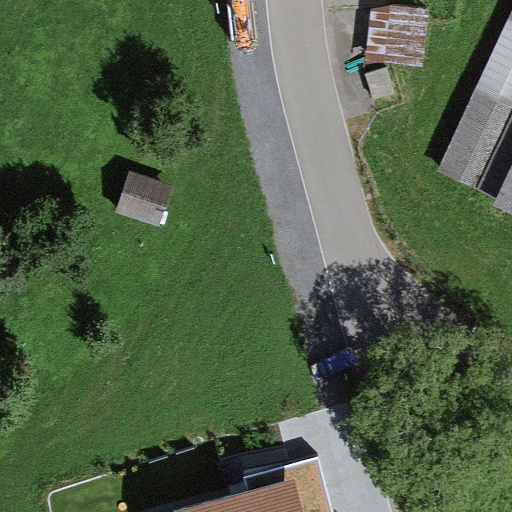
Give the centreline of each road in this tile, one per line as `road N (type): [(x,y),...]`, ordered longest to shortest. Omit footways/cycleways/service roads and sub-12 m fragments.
road 1 (residential): [(338,222),(418,511)]
road 2 (residential): [(511,378),(406,295),(338,222)]
road 3 (residential): [(338,222),(293,0)]
